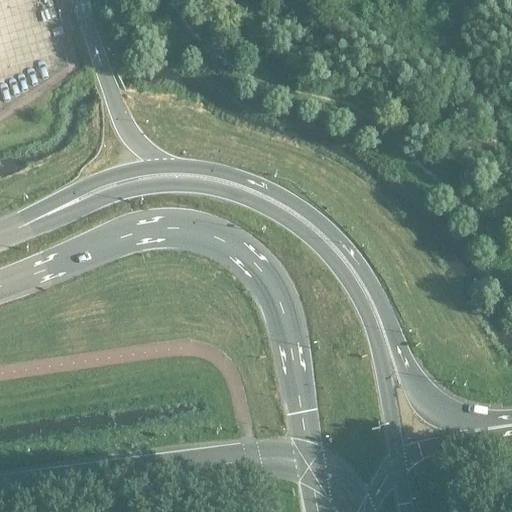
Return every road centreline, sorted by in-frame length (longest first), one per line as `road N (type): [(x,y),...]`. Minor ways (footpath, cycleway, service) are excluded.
road 1 (secondary): [(399,463),(380,358),(360,301),(333,263),(275,215),(231,196),(159,188),(127,191),(20,231)]
road 2 (secondary): [(0,289),(136,233),(180,229),(219,238),(261,271),(282,307),(309,468)]
road 3 (secondary): [(468,440),(418,401),(373,282),(315,215),(253,181),(164,169)]
road 4 (motorway): [(309,468),(253,460),(0,494)]
road 5 (residential): [(164,169),(130,135),(77,0)]
road 6 (secondary): [(164,169),(88,185),(20,231)]
